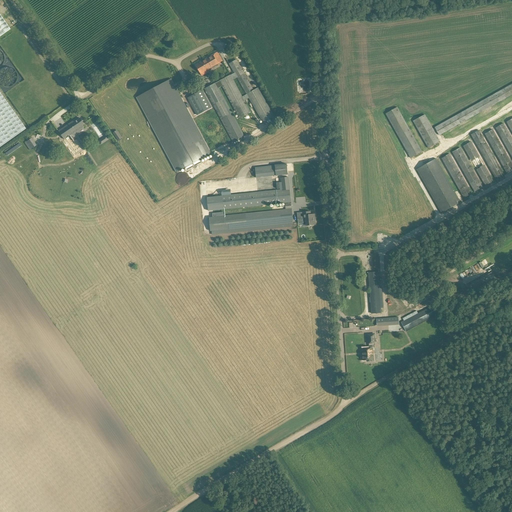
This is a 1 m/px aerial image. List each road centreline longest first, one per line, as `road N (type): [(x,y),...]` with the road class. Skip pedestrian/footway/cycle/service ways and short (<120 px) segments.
road 1 (unclassified): [(346,403),(314,0)]
road 2 (track): [(511,301),(171,511)]
road 3 (track): [(79,98),(146,54),(175,61),(210,43),(220,49)]
road 4 (unclassified): [(9,0),(79,98)]
